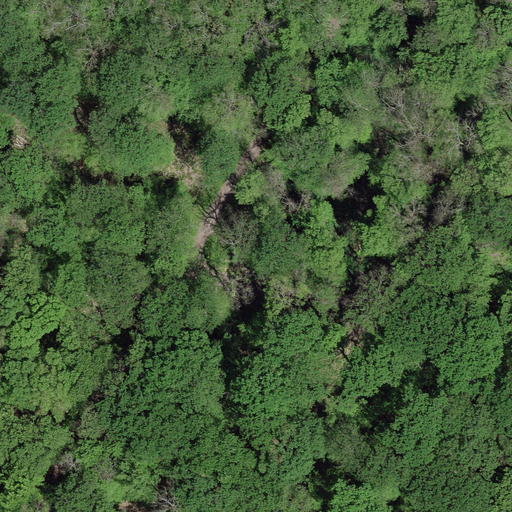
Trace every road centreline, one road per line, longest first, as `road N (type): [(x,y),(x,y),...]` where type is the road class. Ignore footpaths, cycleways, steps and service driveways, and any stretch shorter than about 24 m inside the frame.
road 1 (track): [(346,0),(43,511)]
road 2 (track): [(188,267),(297,302),(339,299),(511,251)]
